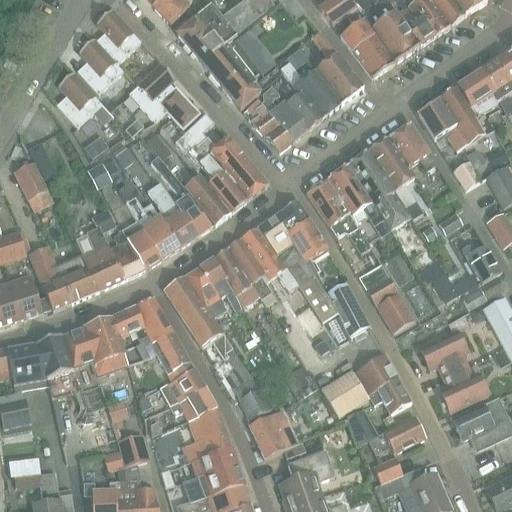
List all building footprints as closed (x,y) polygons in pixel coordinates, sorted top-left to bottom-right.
[(137,0),(138,0),(153,11),(170,29),(197,2),(194,0),(184,0),(182,2),(180,0),(137,0)] [(247,0),(221,20),(229,30),(266,0),(247,0)] [(274,10),(266,0),(229,30),(236,39),(274,10)] [(347,0),(333,0),(318,11),(330,27),(332,30),(346,20),(357,12),(350,4),(349,3),(347,0)] [(352,0),(349,3),(350,4),(357,12),(367,25),(372,33),(396,67),(420,51),(397,19),(397,18),(384,0),(352,0)] [(420,51),(436,41),(420,18),(417,20),(409,9),(412,7),(406,0),(393,0),(404,14),(397,18),(397,19),(420,51)] [(406,0),(412,7),(409,9),(417,20),(420,18),(436,41),(449,32),(425,0),(406,0)] [(425,0),(449,32),(450,32),(465,20),(468,18),(454,0),(425,0)] [(487,6),(482,0),(454,0),(468,18),(487,6)] [(229,30),(221,20),(211,9),(176,38),(178,40),(191,55),(192,57),(207,74),(207,75),(209,76),(221,90),(220,90),(222,92),(239,112),(240,114),(261,94),(255,87),(257,85),(227,47),(237,39),(236,39),(229,30)] [(354,30),(340,41),(351,56),(360,67),(372,83),(372,84),(374,83),(396,67),(372,33),(367,25),(357,12),(346,20),(354,30)] [(141,46),(111,14),(97,28),(105,37),(96,46),(117,69),(141,46)] [(320,36),(308,45),(318,57),(322,54),(329,62),(314,73),(342,108),(364,92),(337,58),(320,36)] [(123,76),(117,69),(96,46),(94,43),(79,57),(88,67),(77,76),(98,99),(123,76)] [(481,76),(499,105),(508,99),(509,100),(511,97),(511,88),(511,86),(511,85),(511,66),(507,58),(507,59),(481,76)] [(281,74),(283,76),(293,88),(292,88),(300,97),(322,124),(342,108),(314,73),(303,82),(290,66),(281,74)] [(170,88),(171,87),(175,83),(161,69),(129,98),(155,127),(167,117),(183,134),(201,117),(176,91),(174,92),(170,88)] [(293,88),(283,76),(282,77),(283,78),(274,86),(283,96),(292,88),(293,88)] [(113,121),(103,110),(73,77),(58,91),(67,100),(57,110),(78,133),(93,118),(104,130),(113,121)] [(491,98),(478,78),(457,91),(477,122),(476,123),(485,139),(493,135),(485,120),(484,121),(483,119),(497,111),(490,99),(491,98)] [(263,104),(261,106),(294,146),(322,124),(300,97),(287,107),(285,105),(277,111),(273,105),(280,99),(272,89),(263,97),(263,104)] [(457,91),(457,90),(439,103),(463,140),(458,143),(463,152),(484,139),(484,140),(485,139),(476,123),(477,122),(457,91)] [(511,105),(509,100),(508,99),(499,105),(511,125),(511,105)] [(269,145),(275,152),(280,157),(294,146),(261,106),(258,102),(248,111),(253,118),(257,115),(259,118),(251,125),(254,129),(261,137),(269,145)] [(463,140),(439,103),(418,118),(434,145),(445,138),(457,156),(463,152),(458,143),(463,140)] [(207,118),(184,139),(189,145),(187,147),(192,153),(202,164),(210,157),(248,204),(268,188),(228,142),(216,152),(202,136),(214,126),(207,118)] [(126,135),(132,141),(142,131),(136,125),(126,135)] [(426,176),(436,170),(429,159),(430,158),(410,128),(411,128),(410,127),(389,141),(409,172),(419,165),(426,176)] [(155,136),(145,145),(157,158),(167,150),(157,138),(155,136)] [(189,145),(184,139),(175,147),(197,171),(200,169),(213,184),(207,189),(231,218),(248,204),(210,157),(202,164),(192,153),(187,147),(189,145)] [(409,172),(389,141),(388,141),(369,154),(406,212),(416,206),(405,189),(415,182),(409,172)] [(126,153),(116,160),(124,172),(135,164),(126,153)] [(385,224),(391,234),(394,238),(397,236),(395,232),(411,222),(368,155),(348,169),(373,207),(385,224)] [(212,232),(216,230),(191,199),(192,199),(187,193),(186,194),(184,192),(170,175),(158,160),(151,167),(178,199),(172,203),(176,208),(175,208),(199,241),(212,232)] [(470,165),(453,175),(466,195),(481,186),(470,165)] [(103,166),(95,172),(101,184),(110,180),(103,166)] [(14,177),(28,205),(34,217),(54,206),(33,167),(14,177)] [(354,220),(363,214),(374,231),(385,224),(373,207),(348,169),(328,184),(350,218),(357,228),(358,227),(354,220)] [(486,181),(493,194),(511,183),(511,178),(507,170),(486,181)] [(191,199),(216,230),(231,218),(207,189),(200,180),(184,192),(186,194),(187,193),(192,199),(191,199)] [(511,183),(493,194),(498,203),(511,195),(511,183)] [(350,218),(328,184),(307,198),(330,231),(337,243),(344,238),(345,238),(348,240),(349,239),(361,259),(371,252),(364,240),(363,240),(350,219),(350,218)] [(176,208),(172,203),(160,187),(147,196),(167,223),(164,225),(163,225),(181,253),(199,241),(175,208),(176,208)] [(126,207),(137,225),(163,264),(181,253),(163,225),(164,225),(151,208),(142,214),(126,188),(118,194),(126,207)] [(511,195),(498,203),(503,213),(511,208),(511,195)] [(258,232),(296,291),(298,290),(337,351),(352,342),(370,331),(369,329),(358,308),(355,303),(351,295),(330,306),(326,299),(314,280),(320,276),(313,263),(327,255),(309,223),(299,207),(297,204),(296,205),(260,230),(258,232)] [(94,255),(82,260),(99,296),(125,284),(110,253),(102,237),(116,229),(108,215),(94,221),(99,231),(87,237),(94,255)] [(511,224),(506,215),(487,227),(503,252),(511,246),(511,224)] [(463,228),(456,218),(439,228),(445,239),(463,228)] [(137,225),(122,235),(123,237),(127,245),(145,275),(163,264),(137,225)] [(296,291),(258,232),(242,242),(270,284),(277,279),(288,297),(296,291)] [(4,241),(12,264),(27,260),(19,236),(4,241)] [(119,249),(110,253),(125,284),(145,275),(127,245),(123,237),(115,241),(119,249)] [(0,242),(0,268),(12,264),(4,241),(0,242)] [(227,252),(227,253),(259,300),(266,310),(276,303),(266,287),(270,284),(242,242),(227,252)] [(473,279),(453,290),(459,299),(460,298),(463,304),(469,315),(487,304),(502,295),(495,281),(501,277),(489,257),(488,254),(485,250),(475,255),(471,248),(462,253),(482,287),(481,287),(479,289),(478,287),(473,279)] [(56,271),(56,269),(48,250),(29,258),(47,301),(52,314),(53,316),(99,296),(82,260),(82,261),(81,260),(56,271)] [(213,263),(242,310),(259,300),(227,253),(213,263)] [(245,315),(242,310),(213,263),(199,272),(219,303),(220,303),(220,302),(225,299),(235,315),(238,313),(241,317),(245,315)] [(359,282),(366,294),(389,280),(381,269),(359,282)] [(199,272),(185,280),(221,334),(224,332),(221,327),(223,326),(218,317),(218,316),(213,307),(219,303),(199,272)] [(31,280),(7,287),(19,325),(43,317),(52,314),(47,301),(38,304),(31,280)] [(185,280),(164,294),(202,352),(212,346),(224,365),(228,362),(243,384),(232,390),(239,403),(239,404),(250,425),(271,414),(260,393),(259,394),(251,381),(232,353),(232,352),(220,334),(221,334),(185,280)] [(366,294),(376,310),(398,296),(389,280),(366,294)] [(0,331),(19,325),(7,287),(0,289),(0,331)] [(399,297),(378,309),(394,337),(415,325),(399,297)] [(154,301),(136,309),(149,335),(137,341),(139,344),(138,345),(139,347),(134,349),(137,355),(151,348),(150,345),(172,333),(163,316),(154,301)] [(483,312),(490,326),(511,314),(511,313),(505,301),(483,312)] [(135,336),(137,341),(149,335),(136,309),(112,320),(120,343),(135,336)] [(511,314),(490,326),(497,339),(511,331),(511,314)] [(112,320),(84,330),(85,334),(62,340),(74,374),(92,365),(94,369),(112,363),(116,373),(129,369),(120,343),(112,320)] [(438,372),(443,382),(468,370),(464,361),(469,359),(458,336),(470,331),(465,320),(448,328),(452,337),(419,353),(430,376),(438,372)] [(511,331),(497,339),(504,352),(511,348),(511,331)] [(173,336),(172,333),(150,345),(151,348),(167,377),(164,379),(168,387),(194,372),(190,366),(181,350),(173,336)] [(61,338),(51,340),(7,351),(12,381),(13,383),(45,377),(47,383),(48,383),(52,404),(80,395),(74,374),(61,338)] [(12,381),(7,351),(0,352),(0,383),(12,381)] [(377,394),(398,382),(384,357),(355,375),(368,399),(377,394)] [(468,370),(443,382),(447,392),(440,395),(451,418),(488,400),(478,377),(473,379),(468,370)] [(284,381),(298,406),(317,395),(302,371),(284,381)] [(205,391),(194,372),(168,387),(160,392),(170,410),(174,408),(205,391)] [(321,393),(340,424),(371,406),(352,375),(321,393)] [(377,394),(368,399),(368,400),(369,400),(374,409),(383,405),(391,419),(412,407),(398,382),(377,394)] [(218,414),(205,391),(174,408),(170,410),(175,419),(183,415),(189,425),(190,425),(218,414)] [(139,404),(142,416),(152,410),(146,399),(139,404)] [(26,403),(0,409),(0,417),(3,433),(31,427),(26,403)] [(511,434),(497,403),(452,424),(463,446),(471,442),(477,455),(511,438),(511,434)] [(107,409),(112,425),(125,421),(120,405),(107,409)] [(366,445),(368,444),(378,439),(364,412),(347,420),(349,426),(348,426),(356,450),(366,445)] [(185,468),(189,466),(231,451),(218,414),(190,425),(197,445),(183,451),(186,457),(182,459),(183,463),(185,468)] [(282,414),(252,429),(250,430),(250,429),(249,429),(263,457),(262,458),(265,464),(299,448),(282,414)] [(152,441),(164,435),(157,421),(151,424),(152,441)] [(383,437),(378,439),(368,444),(376,460),(391,453),(394,458),(426,442),(415,421),(383,437)] [(125,472),(149,465),(142,438),(118,445),(120,454),(125,472)] [(231,451),(192,465),(192,466),(197,481),(204,478),(237,468),(231,451)] [(125,472),(120,454),(104,458),(109,475),(125,472)] [(279,489),(287,511),(291,511),(324,501),(319,487),(336,481),(327,455),(289,469),(294,484),(279,489)] [(380,488),(399,480),(403,478),(396,462),(373,471),(380,488)] [(204,501),(177,511),(233,511),(250,507),(244,489),(245,489),(238,468),(237,468),(204,478),(197,481),(204,501)] [(34,469),(14,471),(15,482),(35,479),(34,469)] [(380,488),(373,491),(379,505),(398,496),(406,493),(411,491),(420,511),(451,511),(436,477),(423,482),(419,472),(403,479),(399,480),(380,488)] [(161,477),(166,492),(175,489),(170,474),(161,477)] [(510,511),(511,511),(511,479),(486,493),(495,511),(510,511)] [(95,487),(84,488),(84,497),(94,497),(93,511),(158,511),(155,492),(140,493),(140,485),(120,486),(110,486),(110,496),(95,496),(95,487)] [(33,511),(73,511),(71,498),(59,499),(60,504),(33,508),(33,511)] [(335,511),(327,511),(324,501),(291,511),(346,511),(346,509),(335,511)]
